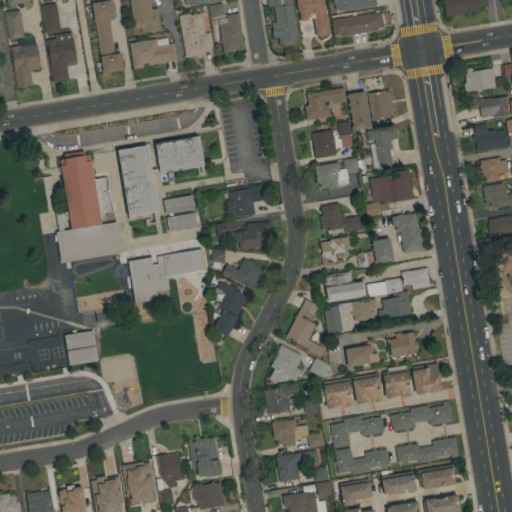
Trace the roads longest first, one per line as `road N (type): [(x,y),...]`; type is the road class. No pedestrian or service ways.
road 1 (secondary): [(495,511),(434,136)]
road 2 (tertiary): [(0,126),(270,81)]
road 3 (residential): [(239,403),(191,407),(82,446),(0,462)]
road 4 (residential): [(256,511),(241,385),(283,289)]
road 5 (residential): [(283,289),(296,239),(270,81)]
road 6 (tertiary): [(270,81),(420,53)]
